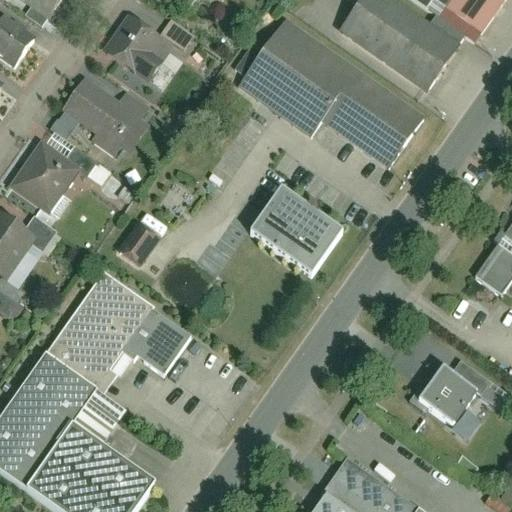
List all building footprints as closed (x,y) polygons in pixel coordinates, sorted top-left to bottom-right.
[(9,0),(44,23),(59,0),(9,0)] [(380,0),(368,0),(340,40),(424,102),(457,56),(380,0)] [(431,0),(478,31),(498,0),(412,0),(426,9),(431,0)] [(33,40),(0,18),(0,63),(12,72),(33,40)] [(160,40),(125,20),(102,59),(150,87),(168,55),(179,62),(192,40),(169,26),(160,40)] [(285,27),(239,94),(306,141),(317,125),(383,171),(419,119),(285,27)] [(117,165),(154,109),(125,91),(116,104),(82,81),(61,114),(97,138),(90,147),(117,165)] [(40,148),(10,193),(49,219),(79,174),(40,148)] [(278,196),(249,240),(309,279),(338,235),(278,196)] [(0,220),(0,283),(7,288),(31,254),(40,260),(55,240),(34,225),(25,238),(0,220)] [(511,222),(473,280),(499,298),(511,278),(511,222)] [(138,223),(118,255),(144,271),(164,239),(138,223)] [(101,280),(0,427),(0,470),(60,511),(124,511),(144,484),(69,432),(150,314),(101,280)] [(444,370),(421,403),(459,430),(482,397),(444,370)] [(407,511),(348,470),(318,511),(407,511)]
